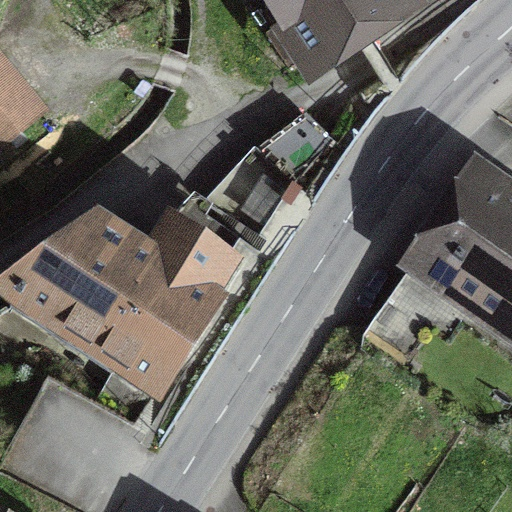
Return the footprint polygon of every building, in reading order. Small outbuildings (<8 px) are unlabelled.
[(267,0),(313,68),(406,4),(403,0),(267,0)] [(0,147),(42,113),(0,61),(0,147)] [(328,137),(306,116),(258,151),(294,184),(328,137)] [(294,184),(258,151),(207,206),(259,237),(294,184)] [(511,198),(476,173),(413,264),(511,332),(511,198)] [(151,263),(97,228),(7,293),(157,389),(212,302),(206,298),(228,264),(173,229),(151,263)] [(349,511),(375,470),(332,444),(290,511),(349,511)]
